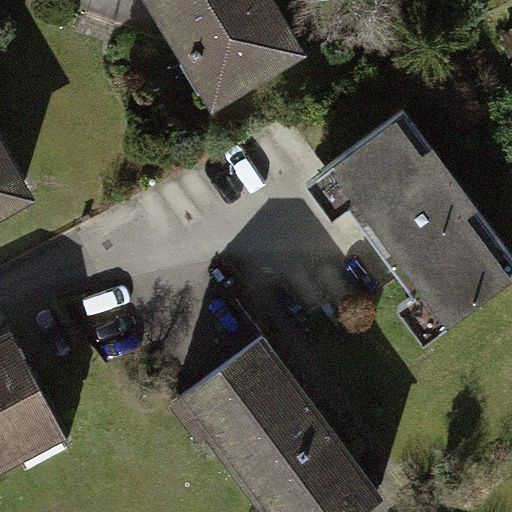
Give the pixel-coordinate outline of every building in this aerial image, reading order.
[(255,0),(136,0),(194,111),(288,63),(255,0)] [(511,244),(421,111),(325,176),(436,339),(511,286),(511,244)] [(0,181),(0,211),(12,205),(0,181)] [(270,331),(170,397),(247,511),(354,511),(380,495),(270,331)] [(17,336),(0,343),(0,468),(64,439),(17,336)]
